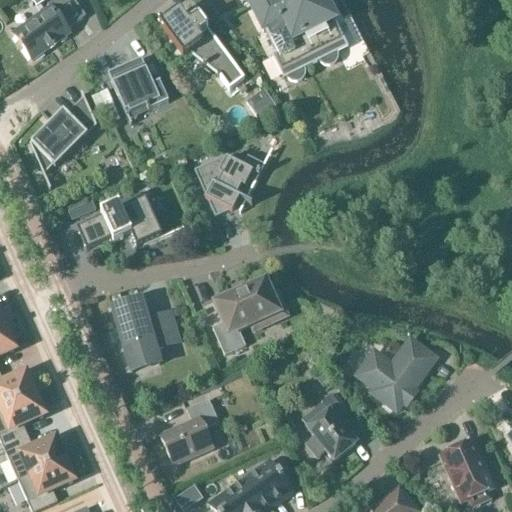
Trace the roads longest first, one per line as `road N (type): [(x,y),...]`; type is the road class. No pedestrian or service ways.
road 1 (residential): [(60,291),(162,511)]
road 2 (residential): [(122,511),(30,305)]
road 3 (residential): [(319,511),(490,375)]
road 4 (residential): [(60,291),(259,256)]
road 5 (residential): [(0,127),(153,0)]
road 6 (residential): [(0,152),(60,291)]
